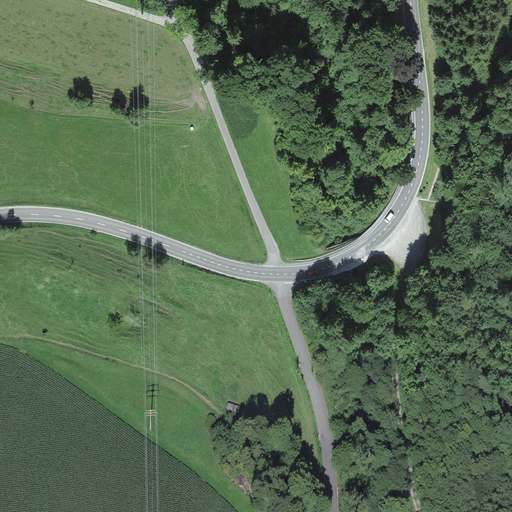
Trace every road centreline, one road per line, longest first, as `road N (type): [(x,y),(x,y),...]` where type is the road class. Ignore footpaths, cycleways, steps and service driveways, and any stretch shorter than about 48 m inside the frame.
road 1 (secondary): [(280,274),(325,268),(357,253),(409,192),(423,136),(410,0)]
road 2 (track): [(420,511),(394,378),(410,271),(391,222)]
road 3 (unclassified): [(280,274),(172,0)]
road 4 (secondary): [(0,215),(83,219),(206,261),(280,274)]
road 5 (unclassified): [(331,511),(327,438),(280,274)]
